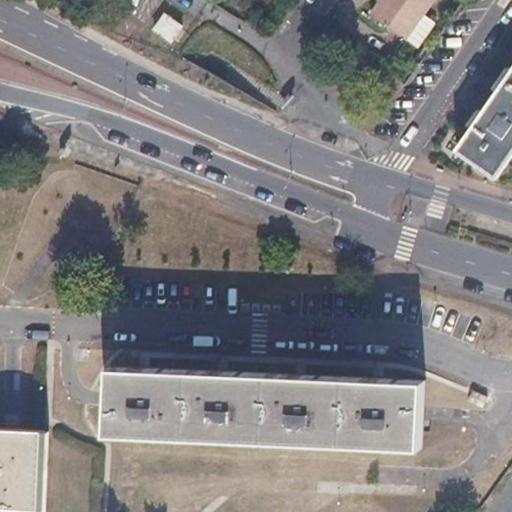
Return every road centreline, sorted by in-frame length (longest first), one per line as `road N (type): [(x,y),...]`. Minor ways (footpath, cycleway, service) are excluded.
road 1 (residential): [(0,320),(400,336),(502,376),(511,372)]
road 2 (tertiary): [(381,175),(240,121),(0,9)]
road 3 (tertiary): [(0,91),(121,123),(366,220)]
road 4 (residential): [(505,0),(381,175)]
road 5 (tertiary): [(366,220),(406,243),(511,273)]
road 6 (tertiary): [(511,212),(381,175)]
